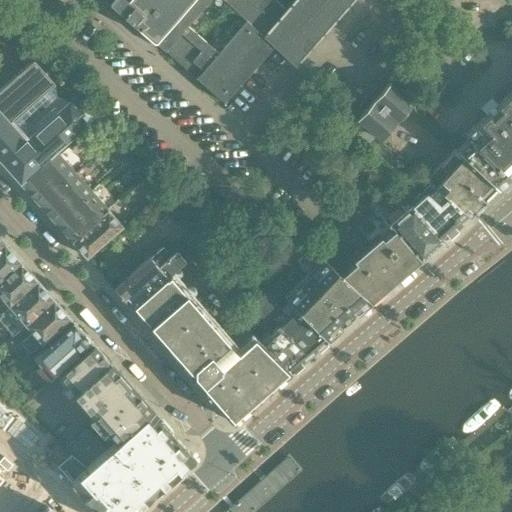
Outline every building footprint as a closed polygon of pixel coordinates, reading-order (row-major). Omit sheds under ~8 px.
[(206,0),(129,0),(129,1),(127,0),(108,0),(108,1),(124,16),(223,102),(272,46),(246,22),(218,53),(185,25),(206,0)] [(222,0),(246,22),(272,46),(293,66),(351,0),(222,0)] [(0,161),(1,163),(20,184),(55,152),(88,122),(94,116),(91,112),(93,111),(90,107),(88,109),(79,100),(73,105),(69,100),(68,101),(56,96),(53,83),(32,61),(0,89),(0,161)] [(355,123),(379,142),(412,102),(390,83),(355,123)] [(467,140),(456,151),(497,190),(511,175),(511,91),(491,109),(463,136),(467,140)] [(98,138),(106,147),(115,139),(107,130),(98,138)] [(106,147),(114,156),(123,147),(115,139),(106,147)] [(123,147),(114,156),(122,164),(131,156),(123,147)] [(426,181),(435,189),(467,217),(497,190),(456,151),(454,149),(426,181)] [(55,152),(20,184),(24,188),(40,206),(76,174),(59,156),(55,152)] [(76,174),(40,206),(56,224),(91,192),(76,174)] [(435,189),(429,195),(459,225),(467,217),(435,189)] [(91,192),(56,224),(72,242),(108,210),(107,209),(91,192)] [(426,193),(411,205),(442,241),(459,225),(429,195),(426,193)] [(389,225),(393,230),(419,260),(442,241),(411,205),(389,225)] [(108,210),(72,242),(87,258),(122,226),(108,210)] [(393,230),(340,276),(370,303),(419,260),(393,230)] [(0,281),(20,263),(4,245),(0,248),(0,281)] [(231,264),(255,286),(272,267),(248,246),(231,264)] [(130,308),(131,308),(165,278),(166,278),(169,275),(185,261),(176,251),(170,256),(161,247),(114,290),(130,308)] [(287,299),(293,306),(327,341),(370,303),(340,276),(309,247),(296,261),(311,274),(287,299)] [(0,281),(0,312),(1,313),(37,282),(20,263),(0,281)] [(165,278),(131,308),(232,423),(290,372),(258,340),(242,324),(225,339),(169,275),(166,278),(165,278)] [(1,313),(0,314),(0,320),(14,336),(24,327),(53,301),(37,282),(1,313)] [(267,296),(258,305),(309,356),(327,341),(293,306),(285,314),(267,296)] [(31,335),(21,344),(30,355),(70,319),(53,301),(24,327),(31,335)] [(258,340),(290,372),(309,356),(258,305),(248,314),(268,334),(260,341),(258,340)] [(40,366),(38,368),(50,381),(93,343),(80,329),(79,330),(73,323),(33,358),(40,366)] [(57,377),(115,443),(151,411),(113,368),(93,345),(57,377)] [(16,390),(7,400),(18,410),(27,401),(16,390)] [(77,462),(63,475),(70,483),(96,511),(133,511),(187,464),(188,452),(170,432),(151,411),(115,443),(106,452),(86,469),(85,469),(77,462)] [(75,443),(65,451),(66,452),(77,462),(85,469),(86,469),(106,452),(86,430),(77,438),(83,445),(86,442),(94,452),(92,453),(88,457),(75,443)] [(65,451),(59,446),(47,457),(53,464),(66,452),(65,451)] [(77,462),(66,452),(53,464),(63,475),(77,462)] [(225,511),(259,511),(308,468),(292,453),(262,479),(252,488),(232,506),(225,511)] [(3,457),(0,460),(0,464),(7,471),(12,465),(3,457)]
